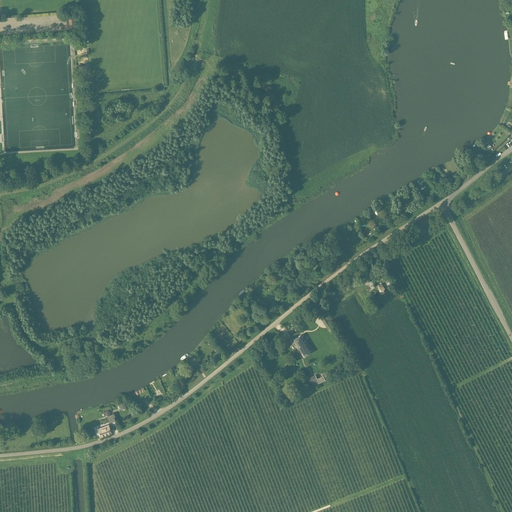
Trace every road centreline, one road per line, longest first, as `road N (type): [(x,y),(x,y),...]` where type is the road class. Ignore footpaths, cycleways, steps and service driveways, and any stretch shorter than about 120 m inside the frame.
road 1 (unclassified): [(441,203),(373,245),(156,413),(95,442),(0,454)]
road 2 (unclassified): [(511,339),(441,203)]
